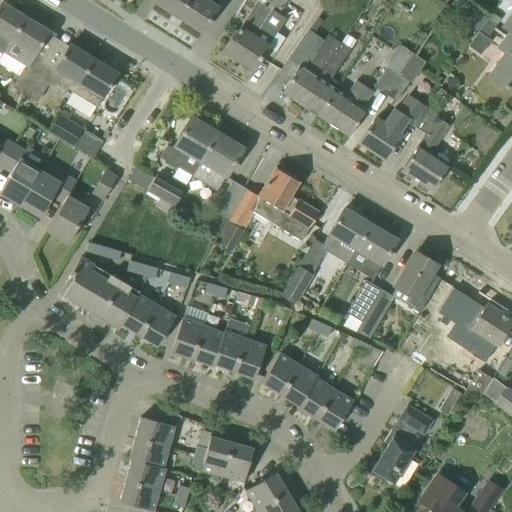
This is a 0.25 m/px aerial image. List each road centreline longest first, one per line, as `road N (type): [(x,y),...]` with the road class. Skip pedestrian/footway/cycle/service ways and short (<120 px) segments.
road 1 (residential): [(462,239),(66,0)]
road 2 (residential): [(133,369),(93,496),(12,507),(4,448),(7,350),(42,309)]
road 3 (residential): [(318,478),(268,421),(133,369)]
road 4 (residential): [(318,478),(361,448),(403,371)]
